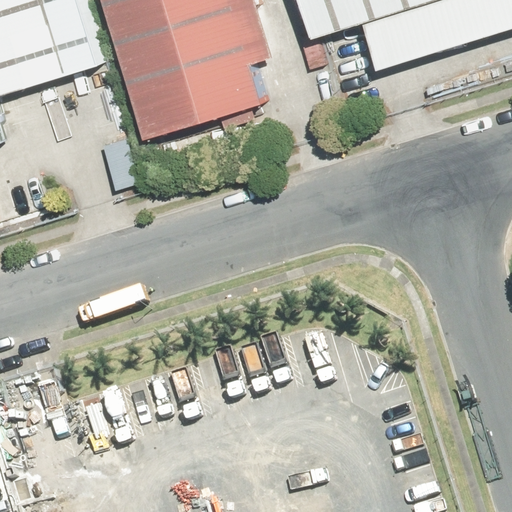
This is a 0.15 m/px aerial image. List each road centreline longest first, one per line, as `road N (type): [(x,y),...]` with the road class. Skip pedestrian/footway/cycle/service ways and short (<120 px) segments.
road 1 (unclassified): [(0,301),(433,165)]
road 2 (unclassified): [(433,165),(511,418)]
